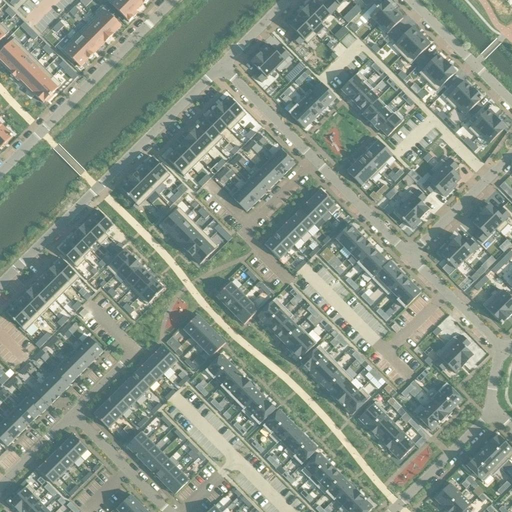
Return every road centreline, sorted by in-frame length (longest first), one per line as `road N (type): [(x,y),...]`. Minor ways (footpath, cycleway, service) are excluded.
road 1 (residential): [(222,67),(0,286)]
road 2 (residential): [(172,0),(0,173)]
road 3 (residential): [(511,103),(410,0)]
road 4 (residential): [(410,256),(511,156)]
road 5 (residential): [(393,511),(492,412)]
road 6 (residential): [(71,413),(170,511)]
road 7 (residential): [(410,256),(314,160)]
road 8 (residential): [(505,351),(410,256)]
road 9 (residential): [(314,160),(222,67)]
